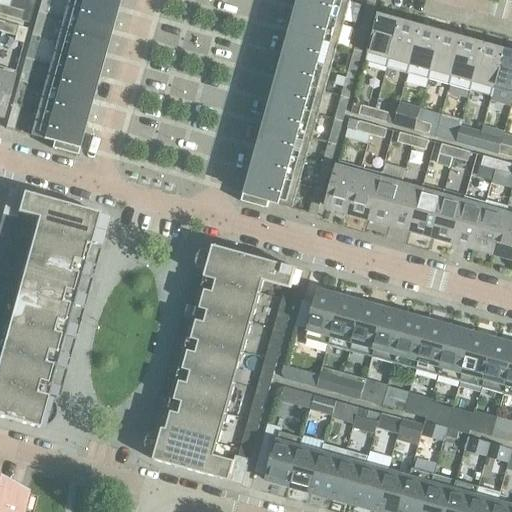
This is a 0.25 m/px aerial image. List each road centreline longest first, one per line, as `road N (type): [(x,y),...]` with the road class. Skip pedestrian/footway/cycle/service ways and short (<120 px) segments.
road 1 (residential): [(511,301),(200,212)]
road 2 (unknown): [(310,243),(284,375),(234,511)]
road 3 (residential): [(200,212),(253,0)]
road 4 (residential): [(96,183),(141,0)]
road 5 (residential): [(158,492),(0,451)]
